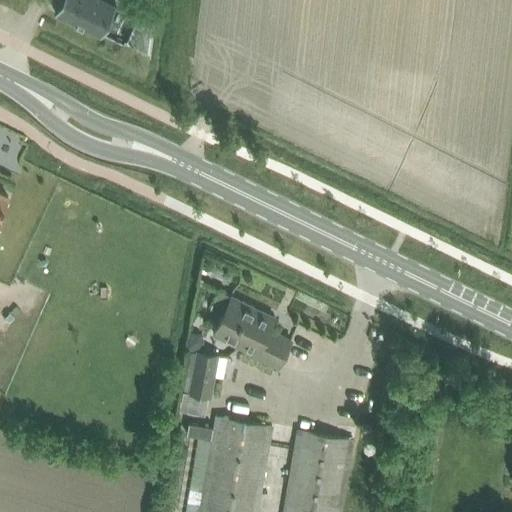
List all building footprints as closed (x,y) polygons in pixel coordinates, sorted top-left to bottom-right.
[(115,2),(110,0),(58,0),(54,10),(101,33),(115,2)] [(150,52),(153,24),(141,19),(130,42),(150,52)] [(0,214),(8,195),(0,191),(0,214)] [(231,294),(213,331),(279,363),(292,338),(269,327),(273,320),(253,310),(255,306),(231,294)] [(189,390),(191,391),(211,394),(219,353),(197,349),(189,390)] [(217,414),(213,434),(200,511),(257,511),(272,424),(217,414)] [(298,428),(283,511),(340,511),(353,437),(298,428)]
